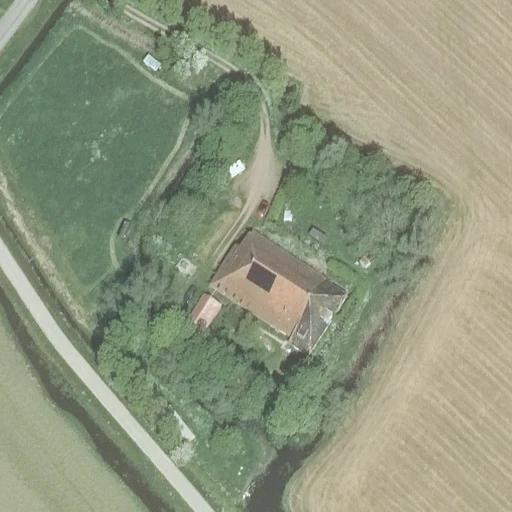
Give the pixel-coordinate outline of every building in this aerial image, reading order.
[(307,356),(346,297),(330,286),(331,285),(251,233),(240,250),(236,247),(209,287),(291,339),(288,343),(307,356)] [(202,335),(221,310),(203,297),(184,323),(202,335)] [(145,337),(154,325),(145,318),(136,329),(145,337)] [(193,441),(168,409),(159,416),(183,448),(193,441)] [(195,415),(187,423),(200,438),(208,431),(195,415)]
